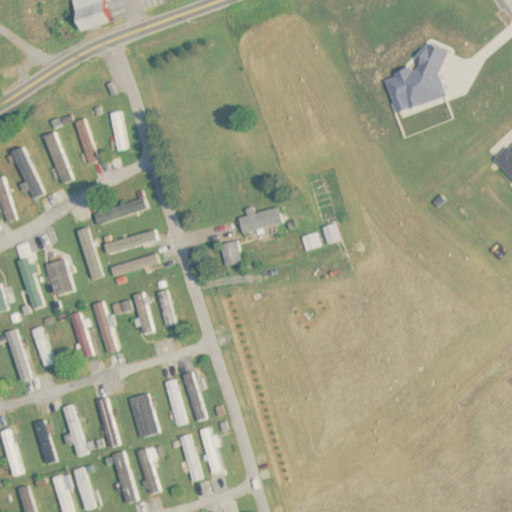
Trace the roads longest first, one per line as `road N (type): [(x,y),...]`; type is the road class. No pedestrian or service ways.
road 1 (residential): [(114,42),(265,511)]
road 2 (tertiary): [(0,102),(114,42),(228,0)]
road 3 (residential): [(210,343),(0,412)]
road 4 (residential): [(151,162),(0,249)]
